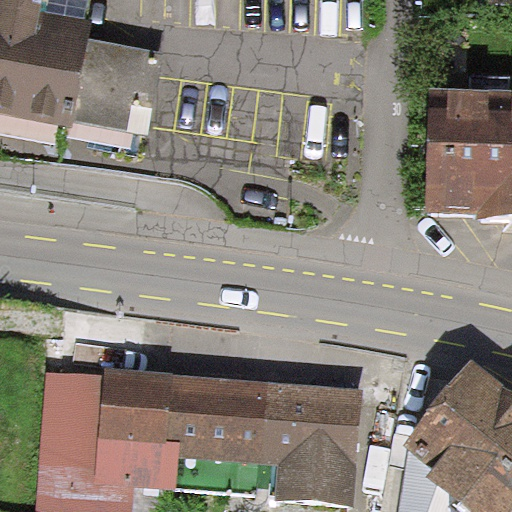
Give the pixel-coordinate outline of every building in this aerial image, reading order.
[(0,0),(0,116),(66,130),(68,118),(142,132),(156,59),(86,45),(90,26),(41,16),(44,0),(0,0)] [(469,96),(431,95),(427,221),(473,222),(472,226),(511,227),(511,97),(510,97),(511,76),(470,75),(469,96)] [(511,511),(511,390),(479,362),(408,452),(398,511),(511,511)] [(263,464),(268,381),(173,375),(174,374),(105,367),(104,375),(47,372),(38,511),(133,511),(136,487),(177,491),(179,459),(263,464)] [(364,389),(268,381),(263,464),(279,465),(276,501),(355,507),(364,389)]
